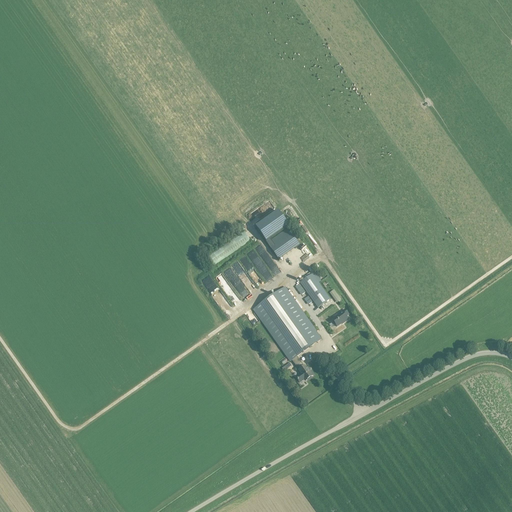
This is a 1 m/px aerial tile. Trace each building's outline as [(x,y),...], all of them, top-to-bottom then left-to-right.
[(289,227),(278,212),(256,228),(267,244),(279,261),(300,246),(287,229),(289,227)] [(250,241),(243,231),(206,257),(214,267),(250,241)] [(262,255),(266,252),(263,247),(257,251),(259,254),(262,252),(263,254),(262,255)] [(249,258),(253,266),(255,264),(258,268),(262,266),(255,254),(249,258)] [(245,255),(240,257),(246,270),(251,268),(245,255)] [(257,288),(249,274),(247,275),(241,263),(235,266),(249,292),(257,288)] [(313,275),(300,284),(318,308),(330,300),(313,275)] [(290,361),(292,360),(297,357),(299,355),(321,339),(285,288),(254,310),(290,361)] [(339,315),(332,320),(337,327),(343,323),(344,323),(348,320),(346,317),(349,315),(345,310),(339,314),(339,315)] [(297,357),(292,360),(299,371),(301,374),(296,378),(300,383),(305,379),(306,381),(313,376),(310,371),(309,372),(305,367),(304,367),(297,357)]
